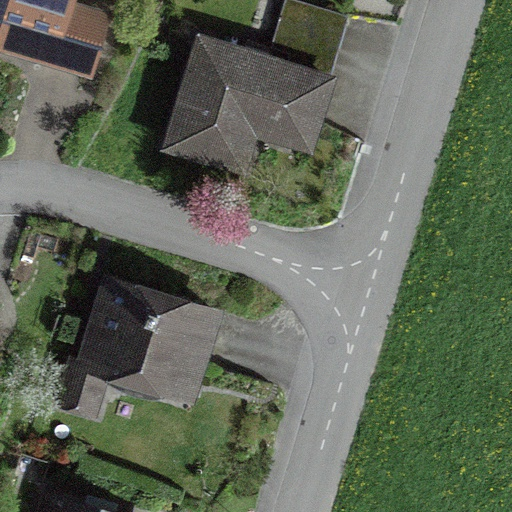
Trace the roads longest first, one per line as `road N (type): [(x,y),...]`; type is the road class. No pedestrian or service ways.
road 1 (residential): [(0,184),(75,189),(368,286)]
road 2 (residential): [(368,286),(448,0)]
road 3 (residential): [(297,511),(368,286)]
